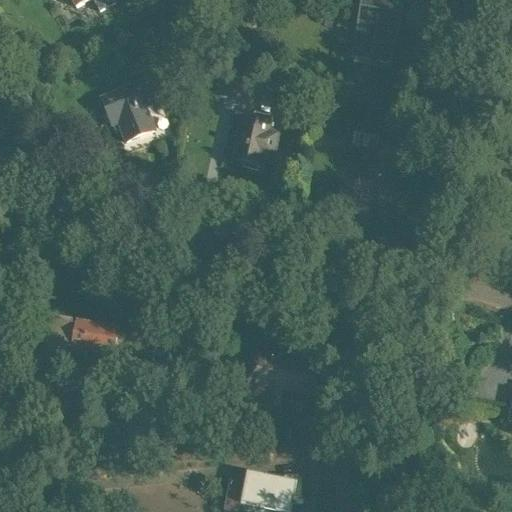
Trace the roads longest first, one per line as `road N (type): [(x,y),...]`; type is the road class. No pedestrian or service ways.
road 1 (residential): [(428,284),(60,221)]
road 2 (residential): [(428,284),(475,0)]
road 3 (residential): [(391,511),(428,284)]
road 4 (residential): [(0,53),(59,183),(60,221)]
